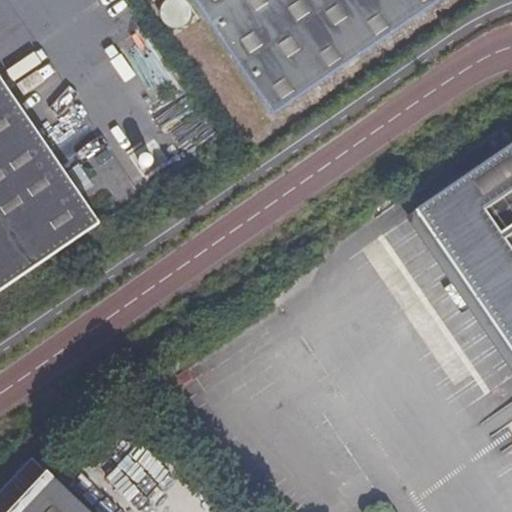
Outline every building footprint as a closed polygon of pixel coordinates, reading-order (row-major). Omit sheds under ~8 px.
[(172,0),(168,3),(164,7),(163,11),(162,16),(164,21),(167,26),(171,28),(176,30),(181,30),(185,28),(189,25),(192,21),(193,16),(193,11),(191,6),(187,2),(183,0),(172,0)] [(195,0),(273,115),(444,0),(195,0)] [(0,282),(97,219),(0,71),(0,282)] [(511,127),(401,202),(511,364),(511,127)] [(91,511),(48,471),(6,511),(91,511)]
